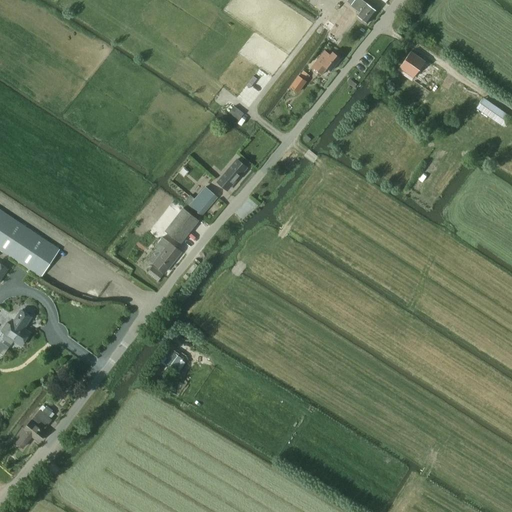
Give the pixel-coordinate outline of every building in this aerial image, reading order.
[(361,0),(355,0),(350,6),(359,13),(357,16),(367,24),(377,11),(361,0)] [(343,5),(325,28),(337,37),(354,14),(343,5)] [(321,75),(326,68),(331,71),(341,59),(332,52),(330,56),(324,51),(312,67),(321,75)] [(410,51),(399,67),(413,77),(425,61),(410,51)] [(469,74),(466,78),(477,85),(480,81),(469,74)] [(298,76),(290,87),(298,93),(298,91),(305,83),(306,82),(298,76)] [(482,97),(475,107),(504,127),(511,117),(482,97)] [(234,107),(229,113),(237,120),(242,113),(234,107)] [(225,176),(219,184),(226,191),(246,167),(235,157),(229,163),(232,165),(224,175),(225,176)] [(190,192),(193,185),(188,182),(187,184),(184,182),(182,187),(190,192)] [(190,196),(185,203),(199,214),(214,195),(205,188),(195,200),(190,196)] [(180,244),(199,221),(183,208),(164,232),(180,244)] [(0,250),(41,278),(59,250),(0,210),(0,250)] [(154,263),(153,264),(164,273),(180,252),(162,238),(154,248),(157,250),(161,253),(154,263)] [(157,250),(149,260),(154,263),(161,253),(157,250)] [(0,281),(9,269),(0,263),(0,281)] [(157,282),(162,275),(152,267),(147,274),(157,282)] [(11,345),(14,341),(21,346),(30,334),(24,329),(31,318),(22,311),(12,325),(6,322),(1,331),(6,334),(5,335),(2,339),(11,345)] [(174,369),(182,359),(173,352),(166,363),(174,369)] [(157,367),(151,375),(162,383),(167,375),(157,367)] [(26,431),(16,443),(22,447),(32,436),(38,441),(45,432),(43,431),(51,420),(47,416),(51,412),(45,407),(42,412),(39,410),(24,429),(26,431)]
